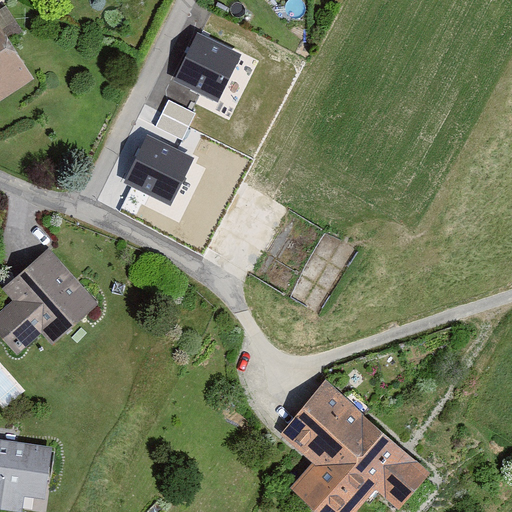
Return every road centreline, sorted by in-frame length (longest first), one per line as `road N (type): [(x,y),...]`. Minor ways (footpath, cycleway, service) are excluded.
road 1 (residential): [(83,214),(221,278),(276,362),(315,363)]
road 2 (residential): [(189,0),(83,214)]
road 3 (track): [(315,363),(511,296)]
